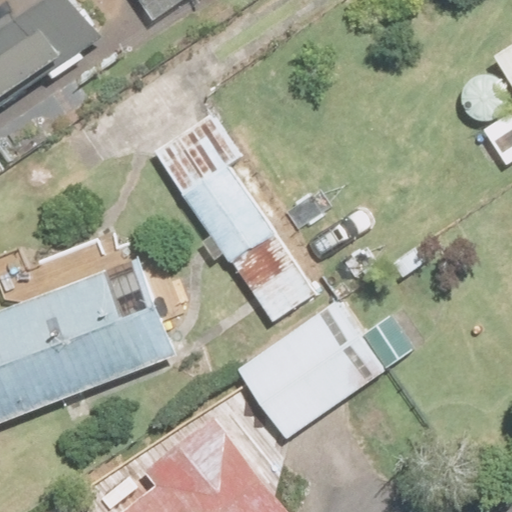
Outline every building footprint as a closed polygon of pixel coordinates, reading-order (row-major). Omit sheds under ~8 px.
[(68,0),(0,0),(0,116),(107,47),(72,8),(68,0)] [(197,0),(132,0),(153,30),(197,0)] [(511,57),(495,69),(511,94),(511,57)] [(275,332),(319,299),(232,171),(244,163),(213,119),(155,157),(275,332)] [(107,281),(0,323),(0,433),(178,367),(158,316),(125,329),(107,281)] [(341,302),(234,374),(288,453),(395,380),(341,302)] [(159,497),(140,511),(285,511),(215,425),(146,481),(159,497)]
